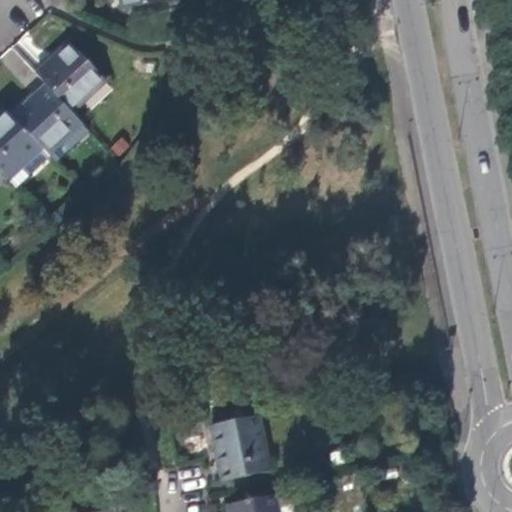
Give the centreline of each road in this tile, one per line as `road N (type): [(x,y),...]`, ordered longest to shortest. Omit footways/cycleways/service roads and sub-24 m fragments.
road 1 (primary): [(409,0),(488,404),(488,449)]
road 2 (primary): [(511,300),(457,0)]
